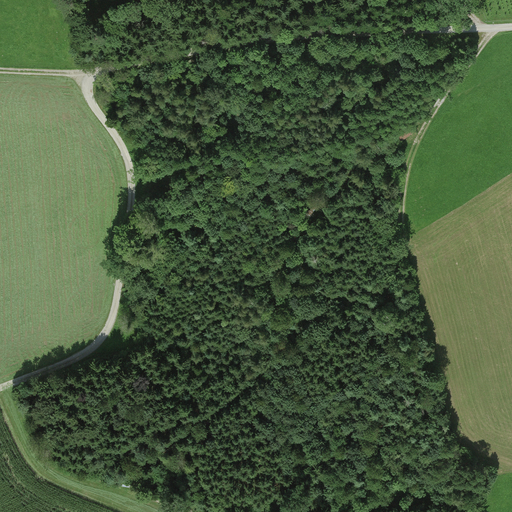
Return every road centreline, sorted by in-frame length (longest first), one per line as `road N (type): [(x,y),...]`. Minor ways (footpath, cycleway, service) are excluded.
road 1 (track): [(0,390),(73,360),(108,329),(131,189),(126,154),(92,102),(94,76),(290,33),(511,26)]
road 2 (track): [(423,123),(362,168),(288,260),(274,284),(271,361),(262,379),(131,478)]
road 3 (track): [(501,26),(407,154),(413,239)]
